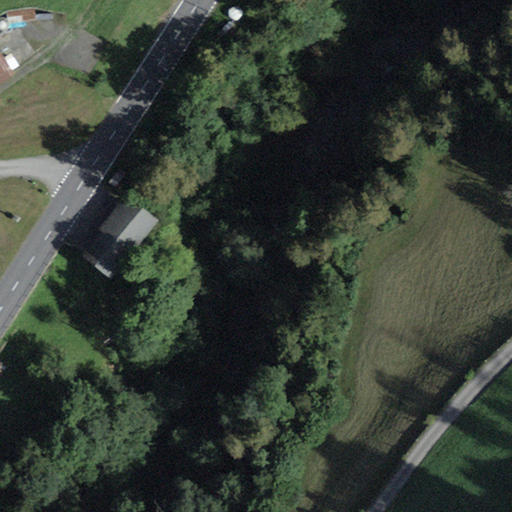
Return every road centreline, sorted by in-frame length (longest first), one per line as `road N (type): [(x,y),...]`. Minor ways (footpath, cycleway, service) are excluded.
road 1 (primary): [(199,0),(86,174)]
road 2 (residential): [(380,511),(455,409),(511,352)]
road 3 (primary): [(86,174),(0,309)]
